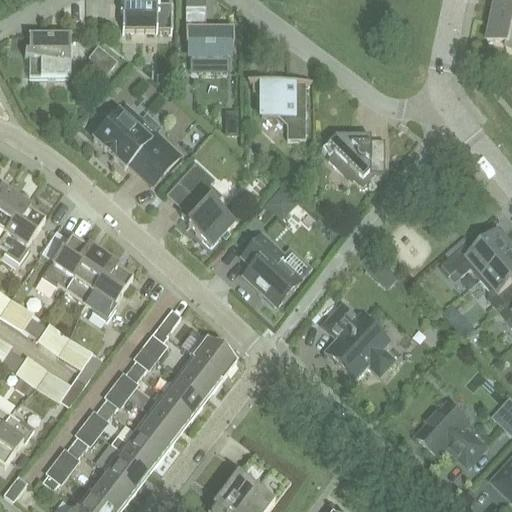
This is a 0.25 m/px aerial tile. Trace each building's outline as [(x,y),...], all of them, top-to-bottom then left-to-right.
[(172,8),(160,8),(157,8),(157,0),(122,0),(122,7),(120,7),(120,9),(122,9),(122,15),(120,15),(120,16),(122,16),(122,37),(124,37),(124,35),(156,35),(156,37),(172,37),(172,16),(172,8)] [(507,56),(511,56),(511,14),(496,11),(488,46),(508,50),(507,56)] [(206,13),(186,13),(186,49),(187,49),(187,46),(191,46),(191,62),(228,62),(228,46),(232,46),(232,49),(233,49),(233,33),(206,33),(206,13)] [(70,39),(28,39),(28,40),(29,40),(29,55),(26,54),(24,61),(29,62),(29,82),(69,81),(69,83),(70,83),(70,39)] [(98,50),(88,62),(108,78),(117,66),(98,50)] [(252,86),(252,95),(262,104),(262,120),(278,120),(287,129),(287,144),(305,144),(306,86),(252,86)] [(149,143),(136,132),(143,125),(127,110),(121,117),(119,115),(117,117),(118,118),(117,118),(113,114),(102,126),(106,130),(95,142),(93,144),(95,145),(123,171),(125,173),(126,171),(128,169),(141,180),(153,167),(164,177),(180,159),(156,137),(150,143),(149,143)] [(237,117),(225,117),(225,141),(237,141),(237,117)] [(341,176),(348,169),(362,184),(369,177),(370,177),(384,177),(384,145),(370,145),(370,141),(335,141),(327,149),(335,156),(328,163),(341,176)] [(181,219),(190,228),(188,230),(211,251),(233,227),(219,214),(223,210),(206,194),(215,185),(196,167),(178,186),(196,203),(181,219)] [(298,207),(282,192),(267,208),(284,223),(298,207)] [(5,197),(0,203),(0,247),(25,210),(26,209),(6,195),(5,197)] [(26,209),(25,210),(0,247),(0,251),(6,256),(5,258),(19,267),(29,253),(27,252),(45,224),(29,214),(31,212),(26,209)] [(480,285),(511,257),(511,253),(509,250),(511,247),(511,246),(503,236),(499,239),(498,238),(478,256),(470,247),(442,270),(451,280),(457,275),(462,282),(471,274),(480,285)] [(283,259),(262,239),(241,261),(251,271),(243,280),(276,312),(301,285),(279,264),(283,259)] [(57,290),(65,295),(92,255),(93,254),(88,251),(87,252),(72,242),(53,269),(51,268),(42,282),(56,292),(57,290)] [(93,254),(92,255),(65,295),(85,309),(112,269),(113,267),(93,254)] [(367,274),(378,262),(370,255),(359,267),(367,274)] [(498,317),(511,304),(511,295),(509,292),(511,289),(511,257),(480,285),(490,296),(489,297),(489,305),(498,317)] [(113,267),(112,269),(85,309),(93,314),(92,316),(106,326),(116,311),(114,310),(132,283),(117,272),(118,270),(113,267)] [(511,304),(498,317),(511,332),(511,304)] [(323,331),(337,344),(325,357),(354,384),(367,370),(379,380),(393,365),(382,354),(388,347),(360,320),(357,323),(342,309),(323,331)] [(157,333),(168,342),(168,341),(166,340),(181,321),(171,314),(157,333)] [(30,338),(38,326),(31,322),(23,333),(30,338)] [(38,326),(30,338),(40,345),(48,333),(38,326)] [(162,349),(168,342),(157,333),(151,341),(162,349)] [(189,358),(223,384),(236,366),(203,340),(189,358)] [(8,370),(16,359),(9,354),(1,366),(8,370)] [(75,383),(85,390),(102,365),(92,358),(75,383)] [(213,396),(223,384),(189,358),(189,359),(191,361),(177,379),(206,401),(211,395),(213,396)] [(16,359),(8,370),(18,377),(26,365),(16,359)] [(130,373),(141,382),(147,374),(136,365),(130,373)] [(135,389),(141,382),(130,373),(124,381),(135,389)] [(201,408),(206,401),(177,379),(162,398),(193,422),(203,409),(201,408)] [(72,410),(85,390),(75,383),(62,403),(72,410)] [(184,434),(193,422),(162,398),(162,399),(166,402),(152,419),(148,416),(148,417),(177,439),(182,433),(184,434)] [(101,411),(112,420),(118,412),(107,403),(101,411)] [(469,429),(448,410),(439,420),(436,417),(431,417),(425,423),(426,428),(429,431),(418,443),(439,462),(448,452),(469,472),(486,453),(465,433),(469,429)] [(106,427),(112,420),(101,411),(95,419),(106,427)] [(0,435),(10,420),(0,412),(0,435)] [(172,446),(177,439),(148,417),(133,436),(164,460),(174,447),(172,446)] [(10,420),(0,435),(0,471),(4,474),(23,446),(24,447),(34,433),(20,424),(19,426),(10,420)] [(155,472),(164,460),(133,436),(125,446),(118,440),(111,449),(118,455),(148,477),(153,471),(155,472)] [(72,449),(82,458),(89,450),(78,441),(72,449)] [(76,465),(82,458),(72,449),(66,457),(76,465)] [(143,484),(148,477),(118,455),(104,474),(135,498),(144,486),(143,484)] [(254,457),(211,511),(270,511),(291,486),(254,457)] [(511,466),(493,487),(511,504),(511,466)] [(125,510),(135,498),(104,474),(103,475),(107,478),(94,495),(90,492),(89,493),(113,511),(121,511),(123,509),(125,510)] [(59,488),(48,479),(42,487),(53,496),(59,488)] [(18,481),(3,500),(13,507),(28,488),(18,481)] [(113,511),(89,493),(75,511),(73,510),(72,510),(74,511),(113,511)]
